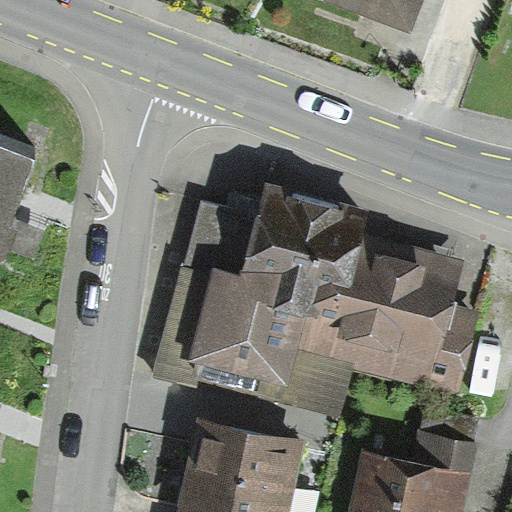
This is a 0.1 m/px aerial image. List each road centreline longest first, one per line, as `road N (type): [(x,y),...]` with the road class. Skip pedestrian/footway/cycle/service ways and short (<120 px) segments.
road 1 (residential): [(158,64),(111,190),(77,511)]
road 2 (secondary): [(511,186),(158,64)]
road 3 (unknown): [(433,163),(486,0)]
road 4 (secondary): [(158,64),(12,8)]
